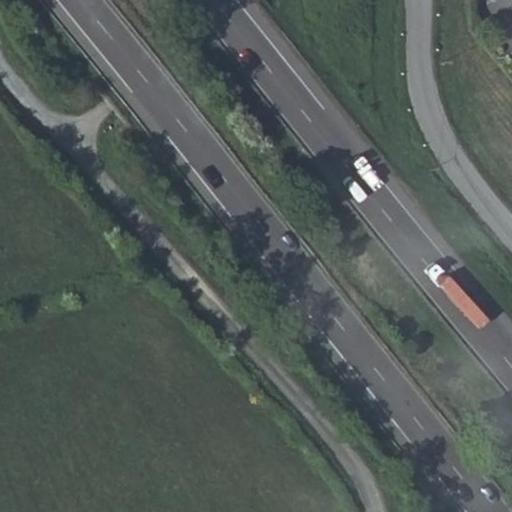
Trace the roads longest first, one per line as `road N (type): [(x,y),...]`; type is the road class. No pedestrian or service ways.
road 1 (trunk): [(79,0),(490,511)]
road 2 (unclassified): [(65,141),(347,452),(375,511)]
road 3 (trunk): [(511,366),(216,0)]
road 4 (unclassified): [(511,230),(429,121),(416,0)]
road 5 (unclassified): [(243,0),(65,141)]
